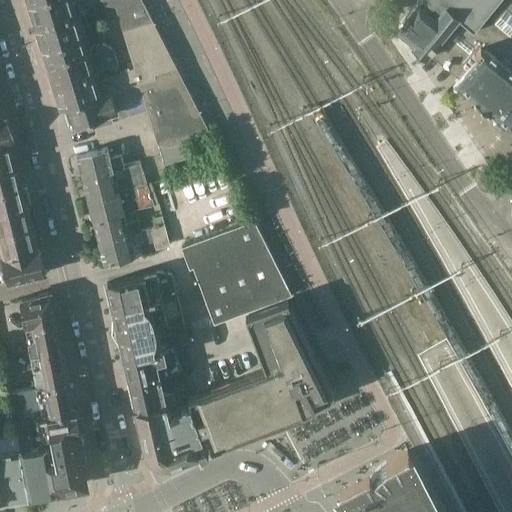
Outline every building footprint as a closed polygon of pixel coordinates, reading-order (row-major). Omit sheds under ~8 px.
[(105,4),(116,5),(115,4),(128,0),(29,0),(37,25),(78,12),(77,11),(104,2),(105,4)] [(128,0),(115,4),(116,5),(123,29),(152,20),(142,0),(128,0)] [(427,54),(428,52),(450,26),(418,0),(397,26),(398,27),(398,32),(404,37),(409,37),(413,40),(412,42),(427,54)] [(511,0),(418,0),(450,26),(428,52),(459,76),(484,45),(511,10),(511,0)] [(511,124),(511,123),(511,10),(484,45),(459,76),(457,78),(459,80),(454,86),(455,91),(462,97),(466,96),(471,91),(476,95),(475,97),(490,110),(492,107),(498,113),(493,119),(493,123),(501,129),(505,129),(510,123),(511,124)] [(78,12),(37,25),(44,49),(85,36),(78,12)] [(135,68),(121,72),(128,76),(137,73),(140,83),(157,78),(155,72),(176,66),(152,20),(123,29),(135,68)] [(44,49),(55,83),(96,70),(117,63),(112,48),(99,41),(88,45),(85,36),(44,49)] [(165,164),(193,155),(189,139),(210,132),(176,66),(155,72),(157,78),(140,83),(144,96),(165,164)] [(128,76),(121,72),(99,79),(96,70),(55,83),(62,107),(140,83),(137,73),(128,76)] [(140,83),(62,107),(62,108),(65,107),(69,122),(76,124),(89,120),(91,127),(112,121),(109,112),(125,107),(124,102),(144,96),(140,83)] [(6,122),(0,122),(0,169),(20,165),(16,151),(12,136),(7,122),(6,123),(6,122)] [(83,176),(126,165),(123,153),(112,156),(110,146),(77,155),(83,176)] [(83,176),(88,197),(147,183),(140,162),(127,165),(126,165),(83,176)] [(24,184),(20,165),(0,169),(0,190),(25,185),(25,184),(24,184)] [(88,197),(93,219),(137,207),(137,208),(154,203),(147,183),(88,197)] [(0,211),(30,204),(25,185),(0,190),(0,211)] [(30,204),(0,211),(0,232),(34,223),(30,204)] [(93,219),(99,240),(141,229),(142,230),(143,230),(137,208),(137,207),(93,219)] [(155,218),(157,227),(165,225),(163,215),(155,218)] [(256,219),(181,246),(190,269),(192,268),(214,322),(292,293),(256,219)] [(0,254),(40,245),(34,223),(0,232),(0,254)] [(157,227),(143,230),(142,230),(141,229),(99,240),(104,262),(144,251),(141,242),(144,241),(145,244),(155,241),(157,248),(171,245),(165,225),(157,227)] [(0,254),(0,282),(47,272),(46,270),(44,270),(39,247),(40,246),(40,245),(0,254)] [(153,270),(117,280),(107,282),(113,307),(177,292),(171,273),(153,270)] [(56,319),(51,292),(51,291),(20,298),(25,325),(56,319)] [(177,292),(113,307),(119,332),(183,317),(177,292)] [(189,395),(192,402),(207,443),(210,442),(212,447),(306,412),(304,407),(315,402),(335,392),(325,373),(287,297),(246,313),(266,367),(189,395)] [(183,317),(119,332),(125,357),(164,348),(162,340),(187,334),(186,330),(187,330),(183,317)] [(25,325),(31,355),(62,348),(56,319),(25,325)] [(190,346),(187,339),(174,344),(177,351),(190,346)] [(68,379),(62,348),(31,355),(37,386),(68,379)] [(164,348),(125,357),(131,382),(171,373),(164,348)] [(131,382),(136,403),(137,407),(167,400),(176,397),(173,388),(176,387),(171,373),(131,382)] [(37,386),(37,387),(43,417),(77,411),(77,409),(74,409),(68,379),(37,386)] [(48,442),(43,417),(37,387),(10,392),(18,434),(29,495),(56,490),(48,442)] [(167,400),(137,407),(138,414),(140,423),(146,447),(147,450),(148,453),(150,456),(152,458),(155,460),(158,462),(161,463),(165,463),(168,463),(171,462),(183,458),(167,416),(170,415),(167,400)] [(183,410),(170,415),(167,416),(183,458),(209,448),(207,443),(192,402),(181,406),(183,410)] [(77,411),(43,417),(48,442),(56,490),(58,490),(58,489),(86,483),(83,467),(82,467),(75,430),(80,429),(79,425),(81,422),(80,415),(77,413),(77,411)] [(0,437),(0,492),(1,500),(3,499),(27,495),(29,495),(18,434),(0,437)] [(447,511),(440,497),(439,497),(420,460),(417,457),(416,456),(413,454),(408,451),(407,449),(386,460),(339,485),(361,511),(447,511)]
